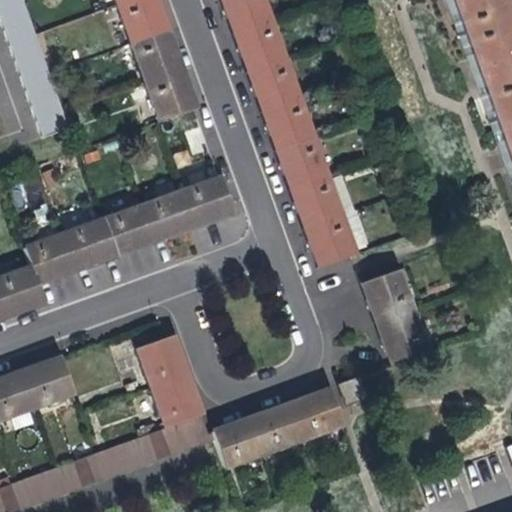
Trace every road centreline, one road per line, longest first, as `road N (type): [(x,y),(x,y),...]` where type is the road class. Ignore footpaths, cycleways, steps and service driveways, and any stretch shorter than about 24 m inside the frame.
road 1 (residential): [(281,246),(311,331),(311,361),(258,391),(227,389),(218,379),(179,280)]
road 2 (residential): [(192,0),(281,246)]
road 3 (residential): [(0,345),(179,280)]
